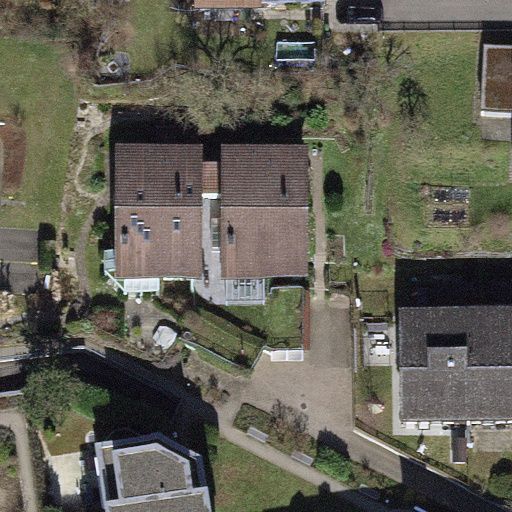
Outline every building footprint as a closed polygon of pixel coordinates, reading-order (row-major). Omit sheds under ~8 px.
[(336,0),(197,0),(198,19),(336,16),(336,0)] [(511,57),(490,56),(486,120),(511,121),(511,57)] [(206,162),(118,164),(119,295),(207,295),(206,162)] [(309,166),(225,166),(224,297),(309,297),(309,166)] [(511,437),(511,322),(406,322),(411,439),(511,437)] [(164,459),(90,472),(95,511),(210,511),(205,479),(164,459)]
